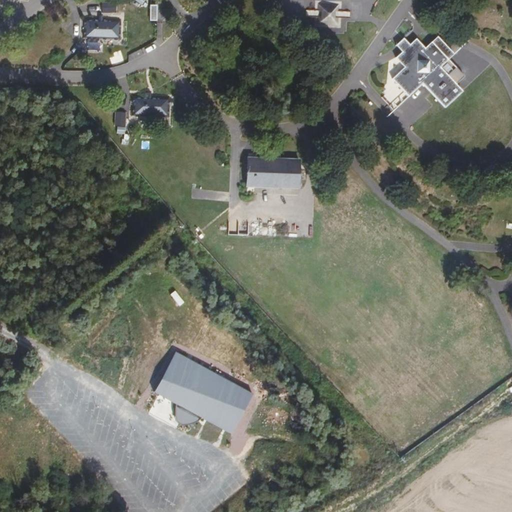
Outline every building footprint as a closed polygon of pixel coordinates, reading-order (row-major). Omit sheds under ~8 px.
[(157,0),(147,0),(147,19),(158,19),(157,0)] [(338,3),(317,3),(317,24),(338,24),(338,3)] [(120,19),(83,18),(82,38),(120,39),(120,19)] [(405,39),(398,45),(404,52),(398,57),(407,67),(394,78),(410,94),(423,82),(445,107),(464,89),(442,65),(454,53),(438,36),(426,47),(418,38),(411,44),(405,39)] [(169,96),(132,95),(132,116),(169,117),(169,96)] [(115,111),(115,126),(126,126),(125,111),(115,111)] [(299,158),(246,157),(245,186),(298,188),(299,158)] [(309,338),(301,330),(297,333),(305,342),(309,338)] [(154,393),(233,432),(253,390),(174,352),(154,393)]
